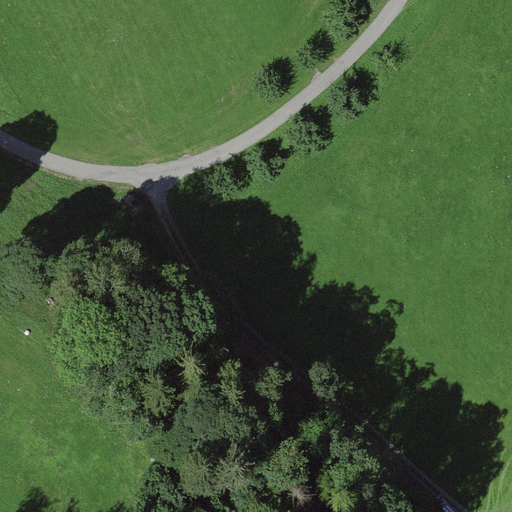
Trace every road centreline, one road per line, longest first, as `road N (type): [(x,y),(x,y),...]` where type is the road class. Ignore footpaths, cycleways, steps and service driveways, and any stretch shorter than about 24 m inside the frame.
road 1 (unclassified): [(0,139),(76,171),(150,177),(213,159),(329,78),(399,0)]
road 2 (track): [(150,177),(195,274),(269,348),(466,511)]
